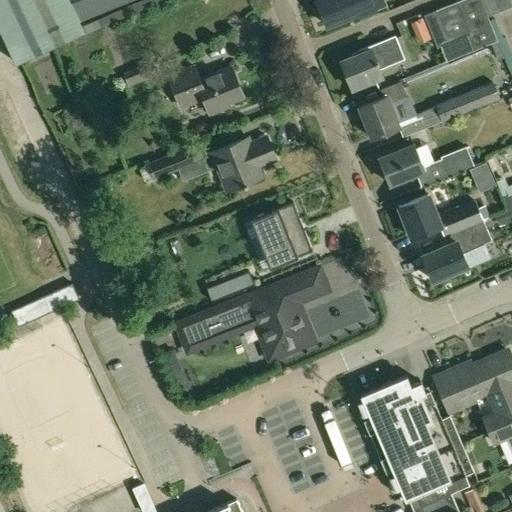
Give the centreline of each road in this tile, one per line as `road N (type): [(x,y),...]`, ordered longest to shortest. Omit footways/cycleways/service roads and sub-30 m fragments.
road 1 (residential): [(408,332),(278,0)]
road 2 (residential): [(366,511),(302,379),(408,332)]
